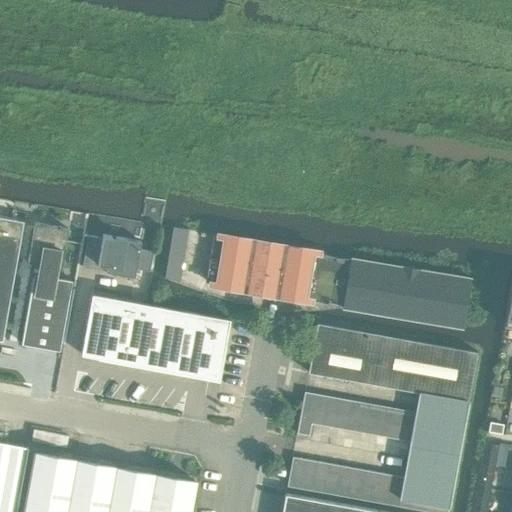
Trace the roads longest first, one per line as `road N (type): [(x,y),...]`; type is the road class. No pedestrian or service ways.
road 1 (unclassified): [(0,406),(243,453)]
road 2 (unclassified): [(243,453),(265,332)]
